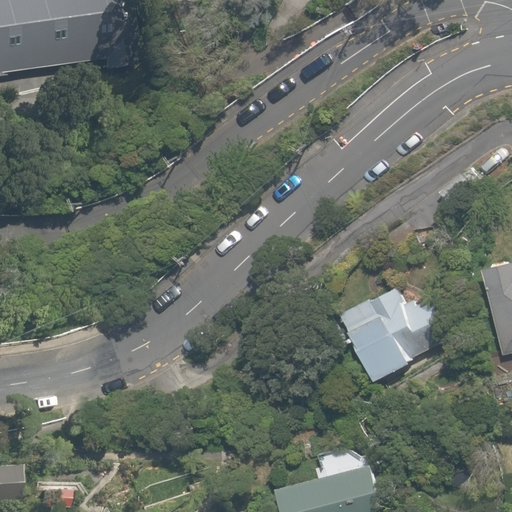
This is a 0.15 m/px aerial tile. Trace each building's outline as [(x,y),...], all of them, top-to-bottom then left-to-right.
[(0,0),(0,75),(125,58),(116,0),(0,0)] [(511,257),(493,260),(507,349),(511,348),(511,257)] [(398,280),(342,305),(371,372),(446,339),(425,291),(407,299),(398,280)] [(384,511),(371,459),(276,482),(282,511),(384,511)] [(79,474),(33,474),(33,508),(79,508),(79,474)] [(140,511),(182,511),(179,500),(140,511)]
